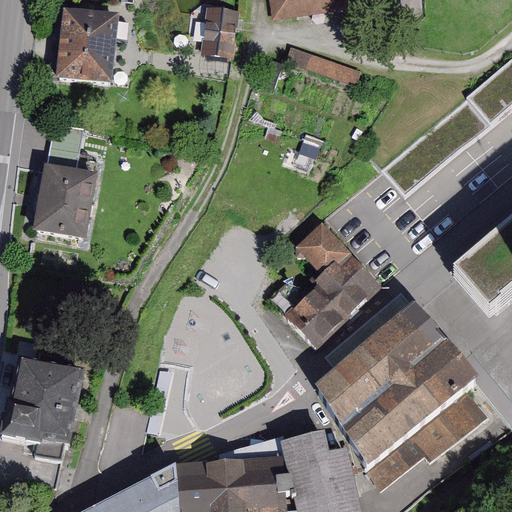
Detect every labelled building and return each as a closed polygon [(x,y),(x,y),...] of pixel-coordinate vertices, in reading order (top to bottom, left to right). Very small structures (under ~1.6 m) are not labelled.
[(359,0),(275,0),(277,18),(361,8),(359,0)] [(240,15),(208,11),(201,59),(234,64),(240,15)] [(119,21),(64,15),(57,85),(112,91),(113,79),(118,31),(119,21)] [(511,63),(382,173),(405,201),(511,111),(511,63)] [(98,181),(45,173),(34,236),(88,244),(98,181)] [(326,233),(301,254),(327,285),(288,318),(318,353),(382,299),(326,233)] [(511,233),(461,277),(497,318),(511,305),(511,233)] [(434,469),(496,418),(411,316),(312,398),(390,492),(427,461),(434,469)] [(179,344),(157,342),(150,403),(190,407),(189,414),(243,419),(265,409),(274,398),(274,350),(255,348),(257,329),(182,321),(179,344)] [(87,379),(18,364),(1,443),(38,451),(39,448),(66,453),(70,454),(87,379)] [(177,473),(100,511),(360,511),(347,459),(332,462),(327,441),(281,451),(284,463),(177,473)] [(63,466),(66,453),(39,448),(38,451),(36,461),(63,466)]
